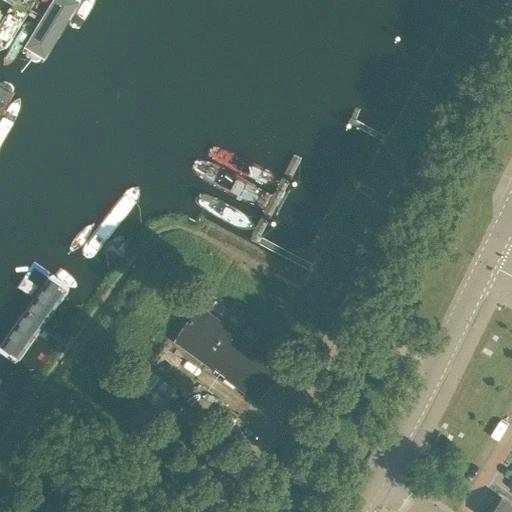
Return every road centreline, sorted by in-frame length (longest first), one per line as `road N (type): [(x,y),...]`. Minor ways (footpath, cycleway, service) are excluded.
road 1 (residential): [(509,0),(341,317)]
road 2 (residential): [(341,317),(246,455),(196,511)]
road 3 (unclassified): [(371,483),(433,371)]
